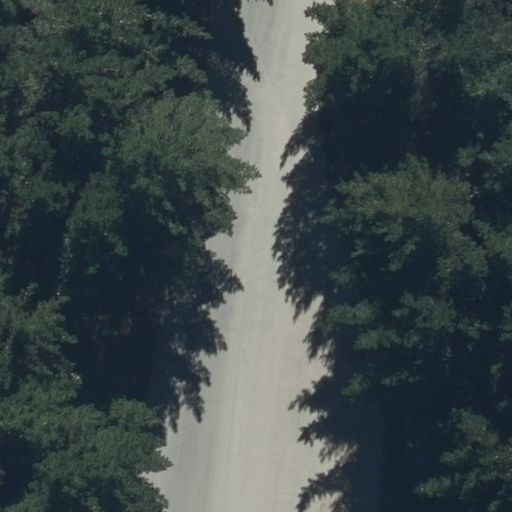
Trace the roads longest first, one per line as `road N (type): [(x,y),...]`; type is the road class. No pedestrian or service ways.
road 1 (track): [(243,0),(463,511)]
road 2 (unclassified): [(217,511),(259,0)]
